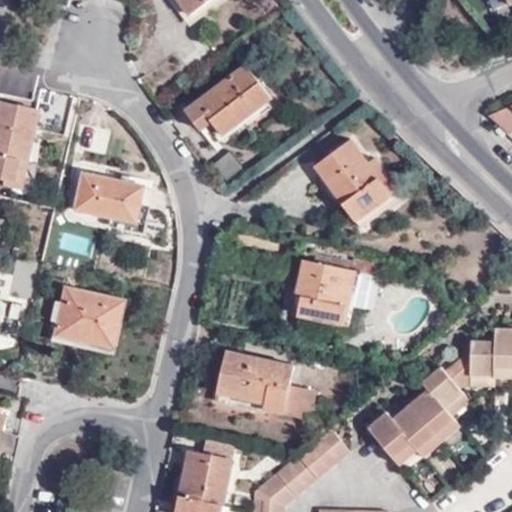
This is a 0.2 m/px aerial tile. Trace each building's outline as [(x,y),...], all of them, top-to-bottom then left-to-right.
[(208,0),(184,0),(193,12),(208,0)] [(511,0),(502,0),(510,15),(511,13),(511,0)] [(276,95),(250,59),(189,105),(206,127),(218,119),(227,132),(276,95)] [(45,107),(3,98),(0,112),(0,172),(20,177),(26,157),(33,158),(45,107)] [(511,110),(492,120),(510,137),(511,136),(511,110)] [(360,217),(396,191),(356,137),(320,162),(360,217)] [(150,182),(86,169),(79,207),(141,220),(150,182)] [(302,314),(346,324),(349,304),(345,303),(351,270),(353,269),(355,262),(349,260),(348,268),(328,265),(329,256),(320,253),(318,262),(308,260),(301,288),(307,290),(306,295),(302,314)] [(349,260),(329,256),(328,265),(348,268),(349,260)] [(351,325),(365,265),(355,262),(353,269),(351,270),(345,303),(349,304),(346,324),(351,325)] [(121,341),(131,295),(68,283),(58,334),(77,339),(78,334),(121,341)] [(511,365),(511,324),(498,325),(499,335),(499,366),(511,365)] [(475,347),(475,374),(498,375),(499,366),(499,335),(475,335),(475,347)] [(463,384),(475,374),(475,347),(450,367),(463,384)] [(295,364),(223,350),(215,392),(268,403),(267,409),(310,418),(316,389),(291,384),(295,364)] [(469,391),(463,384),(450,367),(446,362),(427,376),(432,384),(451,406),(469,391)] [(498,375),(511,375),(511,365),(499,366),(498,375)] [(498,375),(475,374),(476,385),(498,385),(498,375)] [(451,406),(432,384),(415,398),(442,431),(459,416),(456,413),(451,406)] [(474,397),(469,391),(451,406),(456,413),(474,397)] [(442,431),(415,398),(397,413),(418,439),(424,447),(442,431)] [(418,439),(397,413),(391,407),(373,422),(399,454),(418,439)] [(459,416),(442,431),(424,447),(428,453),(465,423),(459,416)] [(257,495),(256,511),(291,511),(292,503),(356,453),(337,429),(257,495)] [(424,447),(418,439),(399,454),(404,462),(424,447)] [(217,511),(219,502),(227,503),(236,457),(193,448),(177,511),(217,511)]
